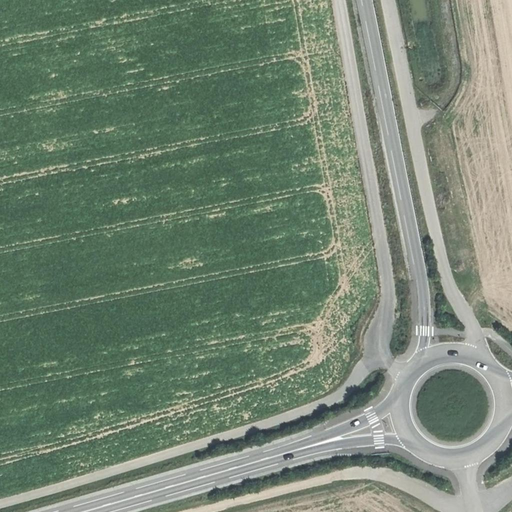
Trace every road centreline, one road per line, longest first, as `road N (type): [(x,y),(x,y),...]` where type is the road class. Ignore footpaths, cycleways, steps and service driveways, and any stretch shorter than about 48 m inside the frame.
road 1 (track): [(409,379),(376,358),(333,399),(0,503)]
road 2 (trunk): [(364,0),(423,284),(419,367)]
road 3 (track): [(383,0),(444,278),(473,332),(472,359)]
road 4 (track): [(376,358),(387,286),(336,0)]
road 5 (track): [(463,511),(390,474),(357,471),(191,511)]
road 6 (secondary): [(79,511),(325,441)]
